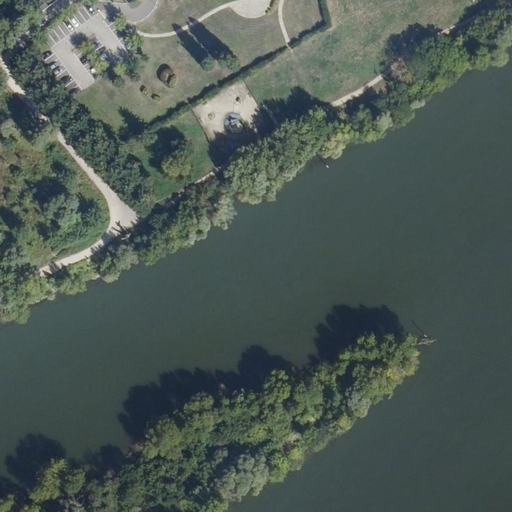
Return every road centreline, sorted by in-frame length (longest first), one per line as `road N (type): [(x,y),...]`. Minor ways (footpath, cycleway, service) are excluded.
road 1 (track): [(128,225),(17,83),(4,52)]
road 2 (unknown): [(409,0),(511,123)]
road 3 (track): [(0,291),(99,247),(128,225)]
